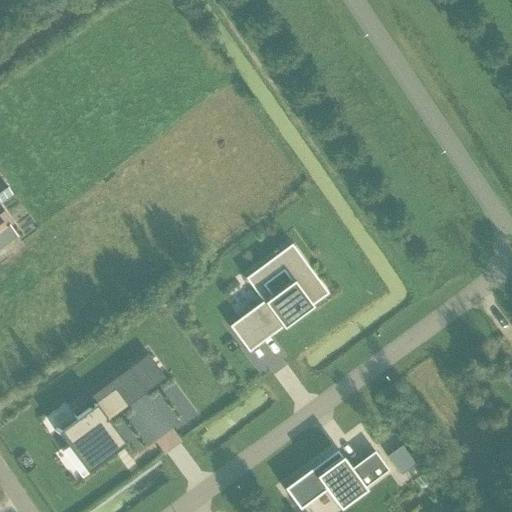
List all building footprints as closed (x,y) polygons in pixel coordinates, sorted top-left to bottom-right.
[(0,202),(10,195),(0,180),(0,202)] [(0,246),(16,235),(9,225),(11,223),(4,213),(0,216),(0,246)] [(301,293),(317,280),(289,242),(243,277),(260,300),(238,317),(253,337),(276,321),(279,326),(289,319),(307,305),(309,304),(308,302),(305,299),(301,293)] [(74,415),(56,429),(67,444),(69,446),(72,444),(83,458),(95,449),(100,455),(121,440),(105,420),(126,404),(113,386),(79,411),(74,405),(69,409),(74,415)] [(414,463),(400,444),(385,455),(399,474),(414,463)] [(348,468),(336,451),(323,460),(321,457),(282,487),(297,507),(323,488),(335,505),(386,469),(372,450),(348,468)]
